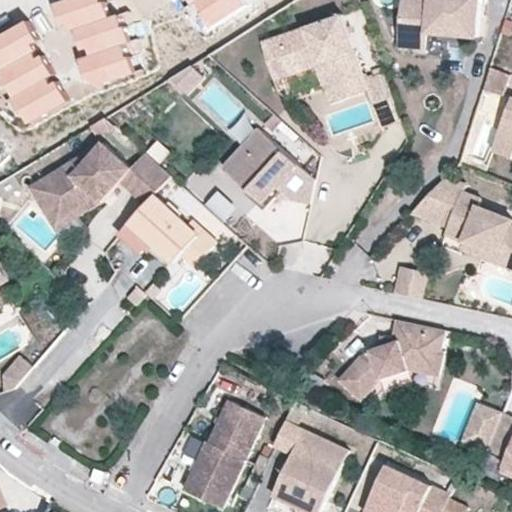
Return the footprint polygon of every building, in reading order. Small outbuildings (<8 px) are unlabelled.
[(97,0),(65,0),(53,4),(59,24),(71,20),(83,58),(79,59),(86,80),(91,78),(94,87),(132,74),(122,46),(128,44),(117,13),(103,17),(97,0)] [(184,0),(190,7),(195,4),(206,23),(243,0),(184,0)] [(484,34),(486,0),(405,0),(401,46),(430,48),(431,30),(484,34)] [(326,86),(366,73),(345,13),(265,42),(277,79),(318,65),(326,86)] [(64,102),(22,22),(0,34),(0,72),(27,122),(64,102)] [(511,72),(494,66),(488,86),(504,92),(511,72)] [(202,80),(188,67),(169,79),(188,96),(202,80)] [(404,121),(387,72),(368,79),(371,88),(384,126),(404,121)] [(371,88),(368,79),(366,73),(326,86),(332,101),(371,88)] [(511,98),(493,146),(511,153),(511,98)] [(314,200),(319,177),(261,125),(246,142),(254,150),(236,171),(257,189),(253,194),(266,205),(280,190),(286,184),(293,190),(300,197),(314,200)] [(79,156),(50,174),(50,175),(73,213),(98,198),(93,192),(100,187),(108,193),(119,181),(132,166),(104,142),(84,162),(79,156)] [(254,150),(246,142),(227,164),(236,171),(254,150)] [(146,150),(132,166),(119,181),(145,204),(151,198),(135,184),(157,160),(146,150)] [(173,175),(157,160),(135,184),(151,198),(173,175)] [(50,175),(50,174),(39,182),(61,220),(73,213),(50,175)] [(467,182),(448,175),(415,209),(451,224),(448,230),(466,237),(506,253),(507,247),(511,248),(511,214),(481,203),(484,196),(465,188),(467,182)] [(57,228),(75,217),(73,213),(61,220),(39,182),(30,187),(57,228)] [(206,200),(227,220),(243,203),(222,183),(206,200)] [(287,196),(293,190),(286,184),(280,190),(287,196)] [(73,213),(75,217),(100,201),(108,193),(100,187),(93,192),(98,198),(73,213)] [(130,224),(152,243),(174,263),(181,254),(201,232),(192,224),(158,193),(130,224)] [(201,232),(181,254),(195,267),(223,235),(200,215),(192,224),(201,232)] [(142,254),(152,243),(130,224),(121,234),(142,254)] [(506,253),(466,237),(463,248),(511,266),(511,248),(507,247),(506,253)] [(0,285),(9,281),(0,265),(0,285)] [(403,270),(399,292),(430,299),(435,277),(403,270)] [(450,330),(389,316),(383,346),(367,352),(341,380),(364,400),(382,378),(413,368),(443,375),(449,347),(447,347),(450,330)] [(3,371),(8,386),(17,383),(34,364),(20,352),(3,371)] [(309,400),(297,395),(288,414),(300,419),(309,400)] [(474,445),(490,404),(482,401),(467,442),(474,445)] [(474,445),(490,451),(490,450),(507,411),(490,404),(474,445)] [(244,462),(263,419),(230,405),(212,448),(244,462)] [(511,412),(507,411),(490,450),(509,456),(504,470),(511,473),(511,412)] [(288,414),(278,439),(297,447),(279,488),(324,508),(353,443),(288,414)] [(223,511),(244,462),(212,448),(209,447),(188,496),(223,511)] [(444,511),(452,495),(454,490),(391,461),(367,511),(369,511),(444,511)] [(452,495),(444,511),(469,511),(473,504),(452,495)]
